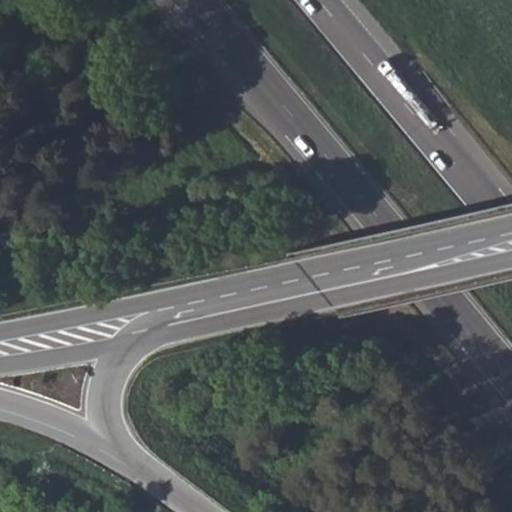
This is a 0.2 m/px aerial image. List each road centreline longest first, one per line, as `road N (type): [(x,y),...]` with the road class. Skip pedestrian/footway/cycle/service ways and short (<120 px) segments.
road 1 (trunk): [(197,0),(511,378)]
road 2 (secondary): [(137,323),(511,239)]
road 3 (trunk): [(511,230),(320,0)]
road 4 (trunk): [(137,323),(103,393),(107,419),(132,462)]
road 5 (trunk): [(0,404),(132,462)]
road 6 (secondary): [(0,348),(137,323)]
